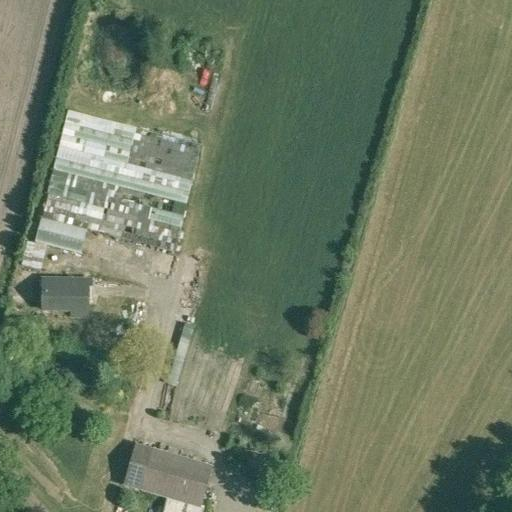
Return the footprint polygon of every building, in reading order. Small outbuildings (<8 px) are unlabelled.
[(201,146),(69,112),(42,219),(174,253),(201,146)] [(53,241),(74,244),(76,234),(43,228),(41,239),(34,238),(29,261),(48,264),(53,241)] [(87,281),(43,280),(42,311),(71,311),(71,317),(87,317),(87,281)] [(0,368),(0,384),(16,388),(20,373),(0,368)] [(167,499),(163,511),(202,511),(203,508),(200,507),(211,468),(135,446),(124,486),(167,499)]
